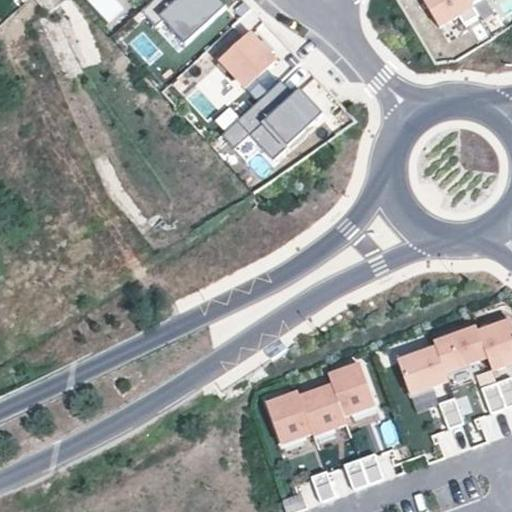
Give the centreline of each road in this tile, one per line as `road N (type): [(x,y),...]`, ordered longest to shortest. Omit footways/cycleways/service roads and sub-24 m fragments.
road 1 (tertiary): [(0,479),(157,400),(432,234)]
road 2 (tertiary): [(389,181),(349,227),(268,282),(0,410)]
